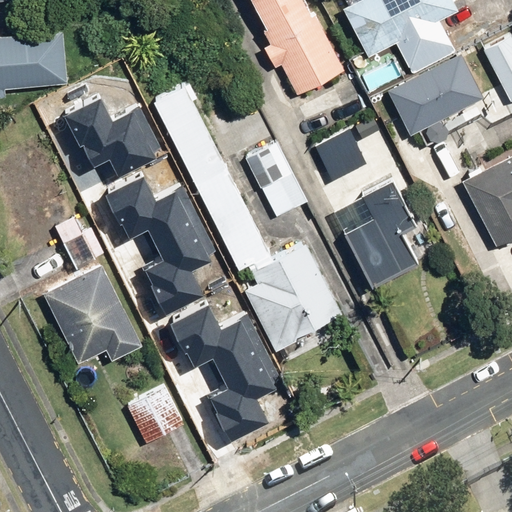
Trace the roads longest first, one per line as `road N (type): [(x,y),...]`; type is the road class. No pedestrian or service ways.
road 1 (tertiary): [(262,511),(511,383)]
road 2 (tertiary): [(62,511),(0,391)]
